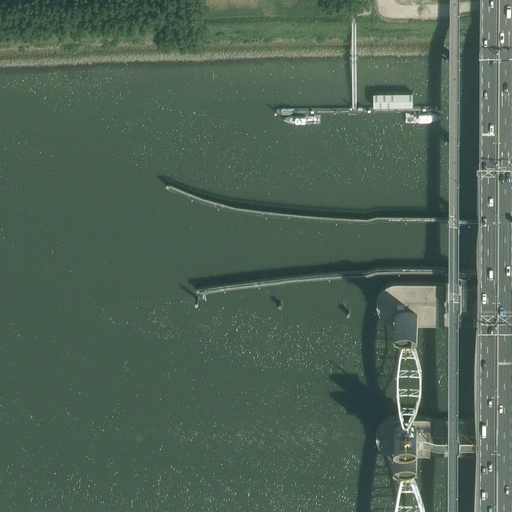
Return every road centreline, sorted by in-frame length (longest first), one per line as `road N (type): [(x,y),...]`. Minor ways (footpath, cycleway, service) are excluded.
road 1 (primary): [(488,0),(486,511)]
road 2 (primary): [(504,511),(505,41)]
